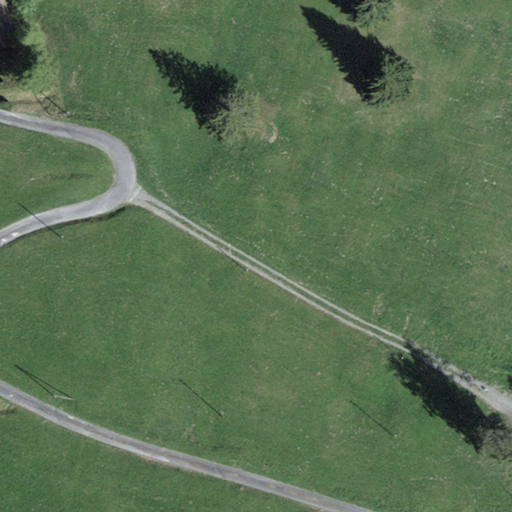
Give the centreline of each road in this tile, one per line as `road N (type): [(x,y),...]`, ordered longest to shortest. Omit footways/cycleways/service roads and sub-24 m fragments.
road 1 (track): [(511,413),(395,339),(121,193)]
road 2 (unclassified): [(0,387),(114,440),(354,511)]
road 3 (unclassified): [(0,115),(106,144),(128,175),(104,206),(0,242)]
